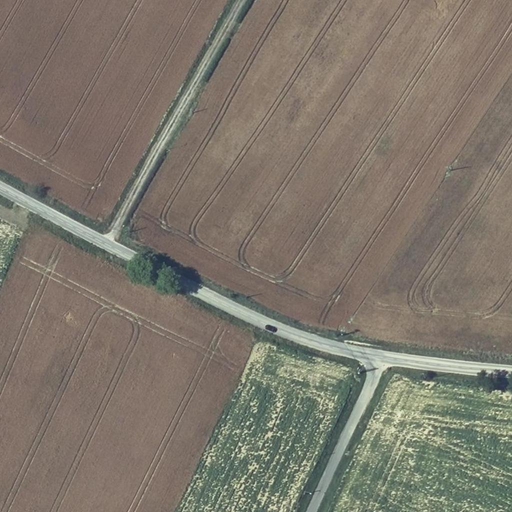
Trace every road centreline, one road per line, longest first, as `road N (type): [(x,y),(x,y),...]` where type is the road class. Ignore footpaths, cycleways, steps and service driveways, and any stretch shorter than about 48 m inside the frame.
road 1 (tertiary): [(0,188),(270,326),(381,358)]
road 2 (unclassified): [(311,511),(381,358)]
road 3 (tertiary): [(381,358),(511,370)]
